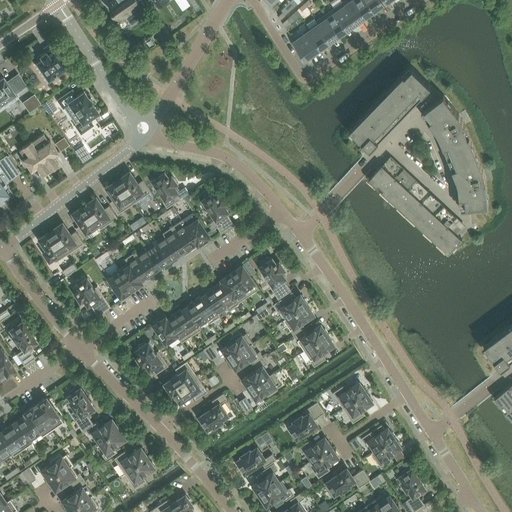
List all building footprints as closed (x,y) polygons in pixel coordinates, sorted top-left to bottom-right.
[(136,0),(113,0),(109,3),(115,11),(114,12),(115,13),(116,13),(119,17),(124,13),(127,17),(131,24),(144,16),(139,9),(136,5),(138,3),(136,0)] [(357,21),(366,15),(355,0),(345,0),(343,2),(357,21)] [(355,0),(366,15),(374,9),(368,0),(355,0)] [(368,0),(374,9),(384,2),(382,0),(368,0)] [(343,2),(334,8),(348,27),(357,21),(343,2)] [(334,8),(325,14),(339,33),(348,27),(334,8)] [(317,20),(319,24),(330,40),(339,33),(325,14),(317,20)] [(330,40),(319,24),(310,30),(321,46),(330,40)] [(164,25),(157,29),(163,39),(170,34),(164,25)] [(304,52),(309,48),(312,52),(321,46),(310,30),(294,41),(301,51),(302,53),(304,52)] [(61,45),(57,39),(51,42),(55,49),(61,45)] [(37,62),(48,79),(65,67),(49,44),(43,48),(45,51),(37,57),(40,55),(42,59),(37,62)] [(442,95),(411,65),(350,128),(370,148),(383,135),(378,131),(411,97),(419,89),(430,104),(422,111),(437,131),(438,131),(459,183),(461,208),(489,205),(486,181),(483,169),(465,124),(458,112),(443,93),(442,95)] [(18,73),(7,81),(3,76),(0,78),(0,103),(26,85),(18,73)] [(76,95),(72,89),(58,99),(63,107),(69,103),(79,118),(81,121),(75,125),(81,133),(92,124),(88,118),(98,112),(89,99),(83,90),(76,95)] [(34,93),(29,97),(36,106),(41,103),(34,93)] [(57,108),(50,98),(42,104),(49,114),(57,108)] [(31,141),(31,140),(30,141),(50,169),(58,163),(53,155),(58,152),(50,139),(48,141),(43,133),(31,141)] [(60,150),(69,144),(64,137),(55,143),(60,150)] [(49,168),(50,169),(30,141),(22,146),(23,147),(19,150),(24,157),(22,158),(31,171),(36,167),(41,174),(49,168)] [(75,151),(79,156),(85,151),(82,146),(75,151)] [(0,203),(13,194),(3,181),(8,178),(9,180),(19,173),(6,155),(0,159),(0,166),(3,171),(0,172),(0,203)] [(369,178),(449,252),(462,238),(382,164),(369,178)] [(122,177),(123,178),(119,181),(134,203),(151,191),(143,179),(138,183),(137,181),(134,176),(130,171),(129,172),(128,172),(124,175),(123,176),(122,177)] [(167,207),(177,201),(180,198),(176,192),(178,191),(174,185),(177,183),(172,175),(170,177),(169,175),(168,176),(165,172),(153,180),(157,186),(160,191),(166,199),(163,201),(167,207)] [(134,203),(119,181),(116,183),(115,181),(114,182),(109,185),(108,186),(107,187),(111,192),(114,197),(115,198),(110,202),(118,214),(134,203)] [(212,189),(203,195),(205,198),(203,199),(208,205),(207,205),(210,210),(211,210),(216,218),(208,223),(212,228),(212,229),(213,230),(215,228),(218,226),(221,232),(234,223),(227,212),(228,210),(224,204),(227,202),(222,194),(220,196),(219,194),(218,195),(215,191),(214,192),(212,189)] [(102,228),(118,217),(109,205),(104,208),(103,207),(104,207),(100,202),(97,197),(96,197),(95,197),(95,198),(90,201),(89,201),(88,202),(89,204),(87,206),(102,228)] [(98,224),(101,228),(102,228),(87,206),(83,208),(82,207),(81,207),(80,208),(75,211),(74,212),(77,217),(80,222),(81,224),(76,227),(84,239),(90,235),(87,231),(98,224)] [(127,220),(124,214),(118,218),(122,223),(127,220)] [(211,236),(196,216),(186,223),(200,244),(201,243),(208,238),(209,238),(210,238),(209,237),(211,236)] [(186,223),(183,219),(173,225),(189,248),(194,245),(193,244),(197,242),(198,244),(200,243),(200,244),(186,223)] [(55,228),(56,229),(54,231),(69,253),(84,242),(76,230),(71,234),(70,232),(67,227),(63,222),(62,223),(61,223),(57,227),(57,226),(56,227),(55,228)] [(189,248),(173,225),(164,232),(179,254),(182,251),(183,252),(189,248)] [(53,257),(56,261),(69,253),(54,231),(49,234),(48,232),(47,233),(46,233),(47,233),(42,237),(42,236),(41,237),(40,238),(44,243),(47,248),(48,249),(45,251),(45,252),(46,253),(49,258),(49,259),(50,258),(50,259),(53,257)] [(163,232),(165,235),(156,241),(170,262),(175,258),(174,257),(179,254),(164,232),(163,232)] [(135,237),(133,233),(125,238),(128,242),(135,237)] [(170,262),(156,241),(146,248),(159,267),(164,264),(164,265),(170,262)] [(91,249),(96,256),(100,253),(96,246),(91,249)] [(116,249),(114,246),(106,251),(108,255),(116,249)] [(138,254),(136,251),(134,251),(150,275),(156,271),(155,269),(159,267),(146,248),(138,254)] [(125,258),(128,262),(128,263),(142,283),(143,282),(141,279),(145,277),(146,278),(150,275),(134,251),(125,258)] [(265,272),(267,276),(265,278),(279,299),(292,290),(284,279),(286,277),(282,271),(285,269),(280,261),(277,263),(276,261),(275,262),(273,258),(271,259),(269,256),(260,262),(262,265),(261,266),(265,272)] [(77,268),(74,262),(63,270),(66,275),(77,268)] [(142,283),(128,263),(118,269),(132,290),(133,290),(132,289),(133,289),(133,290),(134,289),(134,288),(141,283),(141,284),(142,283)] [(234,270),(233,270),(249,295),(259,288),(243,264),(242,265),(241,264),(240,265),(241,265),(234,270)] [(124,295),(131,290),(131,291),(132,290),(118,269),(108,276),(122,296),(123,296),(124,295)] [(224,277),(223,276),(223,277),(239,302),(249,295),(233,270),(232,271),(231,272),(224,277)] [(77,284),(75,285),(78,289),(77,290),(78,291),(76,293),(81,301),(85,298),(89,305),(91,303),(98,315),(111,306),(97,285),(95,287),(92,283),(87,277),(86,278),(84,275),(75,281),(77,284)] [(220,284),(219,282),(214,286),(230,309),(239,303),(239,302),(223,277),(222,277),(223,278),(222,279),(223,281),(220,284)] [(208,290),(209,291),(205,294),(220,316),(221,316),(219,313),(227,307),(229,310),(230,309),(214,286),(208,290)] [(286,318),(284,319),(284,320),(308,303),(305,298),(304,298),(301,294),(296,297),(292,292),(285,297),(274,304),(278,310),(280,309),(286,318)] [(201,296),(200,295),(195,299),(210,322),(220,316),(205,294),(201,296)] [(208,320),(210,323),(210,322),(195,299),(189,302),(190,304),(186,307),(201,329),(202,328),(200,325),(208,320)] [(311,309),(312,308),(308,303),(284,320),(294,335),(305,327),(301,322),(314,314),(311,309)] [(182,309),(181,308),(175,312),(191,336),(201,329),(186,307),(182,309)] [(0,320),(10,313),(6,308),(0,312),(0,320)] [(165,317),(164,316),(164,317),(178,337),(179,337),(182,342),(191,336),(175,312),(171,315),(171,316),(168,319),(166,316),(165,317)] [(239,317),(241,321),(249,316),(247,312),(239,317)] [(155,323),(154,324),(168,344),(178,337),(164,317),(163,317),(164,318),(156,323),(156,322),(155,323)] [(35,357),(28,346),(36,341),(22,321),(20,322),(19,322),(18,320),(11,325),(13,327),(12,327),(10,329),(14,335),(12,336),(18,343),(19,342),(23,348),(16,353),(24,364),(35,357)] [(511,322),(484,344),(501,366),(511,358),(511,322)] [(321,324),(308,332),(305,327),(294,335),(304,350),(329,333),(325,328),(324,328),(321,324)] [(226,352),(225,353),(230,360),(252,345),(251,344),(253,342),(246,332),(242,335),(240,332),(230,339),(232,342),(223,348),(226,352)] [(332,339),(329,333),(304,350),(315,365),(325,358),(322,352),(335,344),(332,339)] [(217,337),(214,334),(207,339),(210,342),(217,337)] [(153,347),(149,341),(137,349),(140,353),(139,354),(140,355),(137,357),(143,365),(146,363),(150,369),(152,368),(156,374),(169,365),(159,350),(156,351),(153,347)] [(284,342),(278,346),(282,351),(288,348),(284,342)] [(212,359),(218,355),(210,345),(205,348),(212,359)] [(263,357),(259,351),(257,352),(252,345),(230,360),(232,364),(233,363),(236,368),(249,359),(253,364),(263,357)] [(0,348),(0,371),(1,374),(5,371),(7,374),(14,368),(1,348),(0,348)] [(263,357),(253,364),(256,369),(243,378),(246,383),(245,383),(248,387),(269,374),(263,365),(267,363),(263,357)] [(171,391),(171,392),(172,392),(172,393),(198,375),(188,361),(187,360),(179,366),(176,368),(179,373),(172,377),(173,378),(165,383),(166,384),(167,385),(171,391)] [(273,372),(269,374),(248,387),(253,394),(254,393),(257,398),(266,392),(268,395),(278,388),(276,385),(280,382),(273,372)] [(213,385),(219,381),(215,374),(208,379),(213,385)] [(196,399),(208,391),(198,375),(172,393),(173,393),(174,392),(181,401),(186,398),(187,398),(193,394),(196,399)] [(348,389),(344,384),(333,392),(343,407),(366,391),(364,387),(364,386),(363,385),(362,385),(361,386),(358,382),(353,386),(352,386),(348,389)] [(511,386),(510,384),(495,396),(506,411),(511,406),(511,386)] [(75,419),(83,431),(86,429),(94,423),(87,412),(95,407),(83,390),(81,387),(79,389),(79,388),(78,389),(77,387),(70,391),(72,393),(71,394),(69,395),(73,401),(71,402),(77,410),(78,409),(82,414),(75,419)] [(370,395),(369,395),(366,391),(343,407),(353,422),(365,414),(361,409),(362,409),(366,406),(372,402),(369,398),(370,397),(371,396),(370,395)] [(227,398),(223,392),(212,400),(216,405),(200,416),(201,418),(202,419),(200,420),(204,427),(206,425),(206,426),(207,426),(208,428),(214,424),(215,426),(223,420),(222,419),(228,414),(220,403),(227,398)] [(64,421),(47,397),(36,404),(52,429),(64,421)] [(247,411),(253,408),(246,397),(240,401),(247,411)] [(293,421),(289,424),(291,428),(289,430),(293,437),(296,435),(298,437),(318,424),(314,419),(325,412),(317,401),(306,408),(308,411),(304,414),(303,412),(292,420),(293,421)] [(52,429),(36,404),(26,411),(43,435),(52,429)] [(26,411),(27,413),(19,419),(34,442),(34,441),(31,437),(40,432),(42,436),(43,435),(26,411)] [(97,421),(94,423),(86,429),(90,434),(93,432),(100,441),(119,428),(116,424),(117,423),(116,422),(113,418),(105,423),(101,426),(97,421)] [(34,442),(19,419),(9,426),(24,448),(34,442)] [(24,448),(9,426),(0,431),(0,432),(15,454),(24,448)] [(375,449),(371,452),(395,436),(392,432),(392,430),(391,431),(389,431),(387,427),(381,431),(377,434),(376,435),(373,429),(361,437),(365,443),(369,440),(375,449)] [(73,428),(69,430),(74,437),(76,435),(77,434),(73,428)] [(123,432),(122,432),(119,428),(100,441),(106,451),(102,453),(106,459),(118,451),(114,446),(115,446),(119,443),(126,438),(123,434),(124,433),(123,432)] [(267,431),(262,434),(265,440),(271,436),(267,431)] [(15,454),(0,432),(0,453),(4,459),(13,453),(14,455),(15,454)] [(77,445),(80,442),(76,435),(74,437),(72,438),(77,445)] [(398,440),(398,441),(395,436),(371,452),(382,467),(393,460),(390,454),(395,451),(394,451),(400,447),(397,443),(399,443),(399,442),(398,440)] [(312,459),(310,460),(332,446),(329,442),(330,441),(329,440),(328,440),(327,441),(324,437),(318,441),(314,444),(313,444),(310,439),(298,447),(302,453),(306,450),(312,459)] [(360,443),(356,438),(351,441),(355,446),(360,443)] [(45,453),(52,449),(50,445),(43,450),(45,453)] [(126,449),(115,457),(125,472),(148,456),(145,452),(146,452),(145,450),(145,451),(142,446),(134,451),(130,454),(126,449)] [(335,450),(332,446),(310,460),(317,470),(315,471),(319,477),(330,469),(327,464),(332,461),(337,457),(335,453),(336,452),(336,451),(335,450)] [(242,471),(244,469),(244,470),(246,472),(261,461),(265,467),(276,459),(272,453),(265,458),(257,447),(251,451),(250,449),(242,455),(243,456),(238,460),(239,462),(239,463),(237,464),(242,471)] [(290,450),(284,454),(288,460),(294,456),(290,450)] [(46,474),(45,474),(49,480),(73,463),(67,453),(63,456),(61,453),(50,460),(52,463),(43,469),(46,474)] [(152,460),(151,461),(148,456),(125,472),(135,487),(147,480),(143,474),(144,474),(148,471),(155,466),(152,462),(153,462),(152,460)] [(31,458),(24,463),(26,466),(33,461),(31,458)] [(72,465),(74,464),(73,463),(49,480),(53,485),(53,484),(56,489),(69,480),(73,486),(83,478),(80,473),(78,474),(72,465)] [(257,489),(256,490),(260,495),(282,480),(282,479),(280,481),(273,472),(277,469),(274,463),(263,470),(266,476),(254,484),(257,489)] [(21,470),(19,466),(12,471),(14,474),(21,470)] [(36,478),(29,467),(23,471),(27,478),(30,482),(36,478)] [(414,511),(425,503),(418,493),(426,487),(412,468),(410,469),(409,469),(408,467),(401,472),(403,474),(402,474),(400,476),(404,481),(402,482),(408,490),(409,489),(413,495),(406,500),(414,511)] [(359,487),(366,483),(371,479),(363,468),(352,475),(347,468),(327,481),(329,483),(328,483),(329,484),(327,485),(331,492),(333,490),(334,491),(335,493),(341,489),(342,491),(350,486),(349,484),(355,480),(359,487)] [(66,504),(69,510),(94,493),(83,478),(73,486),(76,491),(63,499),(66,504)] [(290,487),(288,489),(282,480),(260,495),(263,500),(264,500),(267,504),(280,496),(284,501),(294,494),(290,487)] [(302,491),(307,487),(302,481),(297,484),(302,491)] [(0,506),(11,499),(11,498),(7,501),(0,490),(0,506)] [(402,511),(388,490),(376,498),(385,511),(402,511)] [(305,511),(299,502),(306,497),(302,491),(290,499),(294,504),(282,511),(305,511)] [(92,495),(94,494),(94,493),(69,510),(70,511),(93,511),(98,509),(96,506),(98,505),(92,495)] [(169,498),(157,506),(160,511),(180,511),(193,504),(186,494),(179,499),(178,498),(172,503),(169,498)] [(372,511),(385,511),(376,498),(367,504),(372,511)] [(0,511),(20,511),(11,499),(0,506),(0,511)] [(329,507),(326,502),(320,505),(324,511),(329,507)]
